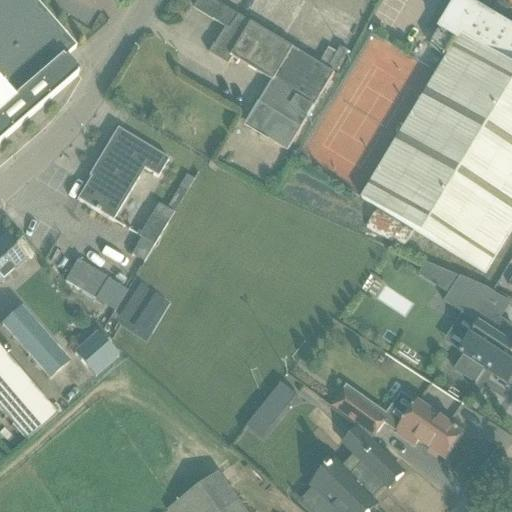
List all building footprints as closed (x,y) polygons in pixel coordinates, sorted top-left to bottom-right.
[(0,0),(0,144),(77,77),(63,60),(67,56),(75,49),(32,0),(0,0)] [(258,135),(288,153),(335,75),(210,0),(201,0),(195,11),(226,29),(211,55),(210,53),(209,55),(222,62),(228,67),(233,59),(272,83),(253,115),(258,135)] [(511,29),(463,0),(458,0),(456,3),(453,2),(448,10),(451,12),(430,48),(445,61),(362,200),(485,275),(511,230),(511,29)] [(347,74),(353,56),(335,50),(329,67),(347,74)] [(169,161),(134,140),(117,130),(88,178),(92,180),(78,202),(112,223),(144,171),(158,179),(169,161)] [(141,240),(154,247),(167,226),(152,216),(138,238),(141,240)] [(0,243),(0,283),(25,262),(18,255),(5,239),(0,243)] [(141,240),(131,256),(144,264),(154,247),(141,240)] [(77,262),(64,283),(95,302),(108,280),(77,262)] [(511,335),(511,327),(478,306),(489,291),(460,279),(444,304),(479,327),(460,356),(464,358),(455,372),(475,385),(484,371),(508,387),(511,381),(511,346),(507,343),(511,335)] [(2,327),(28,358),(48,381),(68,364),(48,340),(21,310),(2,327)] [(99,333),(75,354),(95,378),(119,358),(99,333)] [(0,412),(26,444),(57,417),(0,351),(0,412)] [(272,426),(295,398),(296,397),(281,385),(258,414),(259,415),(272,426)] [(344,391),(331,408),(374,439),(386,422),(344,391)] [(399,429),(395,434),(415,449),(419,443),(445,462),(465,436),(418,402),(399,429)] [(318,488),(305,501),(315,511),(316,511),(329,501),(339,511),(371,511),(377,507),(373,503),(389,488),(393,493),(408,479),(383,451),(381,453),(380,454),(355,477),(342,463),(316,487),(318,488)] [(245,511),(220,475),(168,511),(245,511)]
